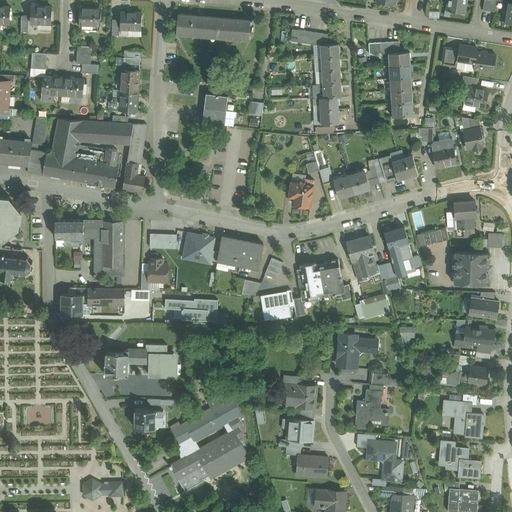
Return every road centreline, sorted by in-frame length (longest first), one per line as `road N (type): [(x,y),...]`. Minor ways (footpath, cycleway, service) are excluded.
road 1 (tertiary): [(499,189),(447,189),(283,234),(148,204)]
road 2 (residential): [(159,511),(54,320),(49,186)]
road 3 (residential): [(160,0),(148,204)]
road 4 (residential): [(330,11),(473,31)]
road 5 (residential): [(330,380),(328,426),(372,511)]
